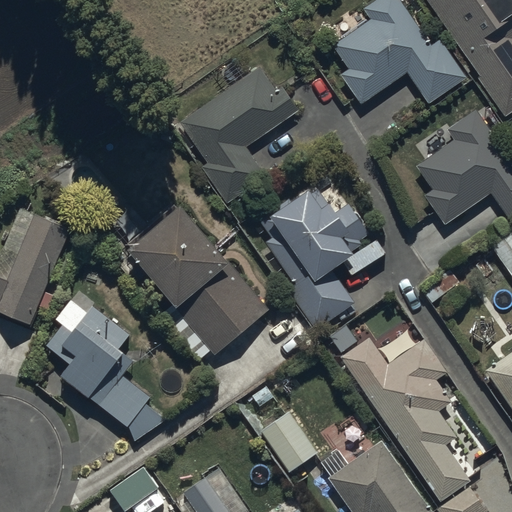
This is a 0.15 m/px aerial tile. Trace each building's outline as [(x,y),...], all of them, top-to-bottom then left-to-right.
[(371,16),(333,42),(348,64),(340,69),(362,102),(409,70),(429,100),(468,74),(441,35),(431,42),(401,0),(372,0),(364,5),(371,16)] [(505,115),(511,109),(511,0),(428,0),(481,72),(477,76),(505,115)] [(277,87),(260,62),(179,118),(208,159),(202,163),(226,199),(268,170),(248,142),(298,108),(281,84),(277,87)] [(511,157),(476,107),(446,128),(453,138),(417,163),(434,187),(424,194),(445,223),(491,190),(511,218),(511,157)] [(308,183),(258,217),(271,235),(266,239),(295,281),(288,285),(316,326),(355,299),(331,264),(365,241),(361,236),(369,231),(348,200),(337,208),(329,196),(321,202),(308,183)] [(216,352),(268,305),(228,259),(231,256),(178,196),(126,241),(174,296),(157,311),(199,358),(212,347),(216,352)] [(0,308),(30,321),(71,228),(25,207),(15,230),(26,234),(15,260),(5,256),(2,262),(0,261),(0,308)] [(511,224),(473,256),(480,265),(496,252),(511,271),(511,224)] [(55,316),(62,322),(46,342),(68,360),(60,370),(127,422),(133,439),(167,418),(144,401),(150,394),(123,372),(135,357),(123,348),(125,346),(121,343),(130,332),(91,301),(86,308),(70,296),(55,316)] [(387,359),(370,333),(341,353),(438,498),(471,477),(447,441),(457,435),(439,407),(451,399),(435,376),(446,369),(423,335),(387,359)] [(511,348),(486,366),(511,403),(511,348)] [(290,408),(261,427),(289,469),(318,450),(290,408)] [(434,511),(381,437),(349,459),(340,446),(319,461),(355,511),(434,511)] [(144,463),(108,487),(124,509),(137,500),(159,485),(144,463)] [(232,511),(207,474),(183,490),(197,511),(232,511)] [(484,511),(488,509),(469,483),(437,507),(441,511),(484,511)]
